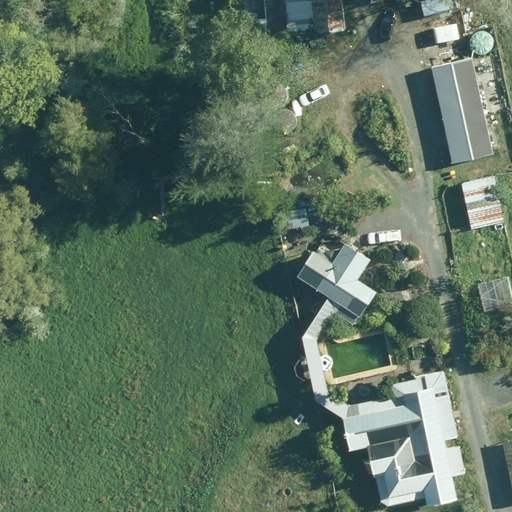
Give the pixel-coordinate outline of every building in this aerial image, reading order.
[(275,0),(280,36),(331,30),(327,0),(275,0)] [(469,57),(428,66),(449,165),(490,156),(469,57)] [(319,102),(301,109),(315,147),(334,140),(319,102)] [(493,175),(457,183),(469,231),(504,222),(493,175)] [(305,204),(272,212),(277,233),(310,226),(305,204)] [(369,259),(343,243),(331,263),(310,249),(293,276),(324,295),(298,338),(312,400),(329,397),(314,335),(334,304),(357,319),(374,292),(356,280),(369,259)] [(396,403),(336,416),(343,451),(364,447),(377,510),(422,501),(423,507),(453,500),(449,484),(468,480),(460,445),(444,448),(443,442),(457,439),(443,371),(422,375),(425,389),(394,395),(396,403)] [(511,437),(500,441),(511,491),(511,437)]
